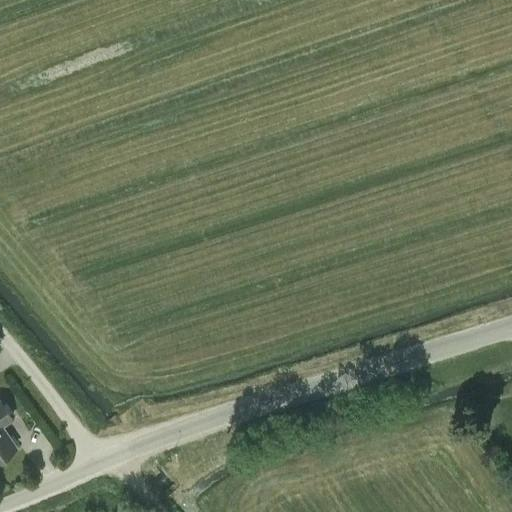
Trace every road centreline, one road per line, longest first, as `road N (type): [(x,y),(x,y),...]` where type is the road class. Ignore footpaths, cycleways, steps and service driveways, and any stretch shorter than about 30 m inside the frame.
road 1 (tertiary): [(105,462),(250,406),(511,325)]
road 2 (unclassified): [(105,462),(0,330)]
